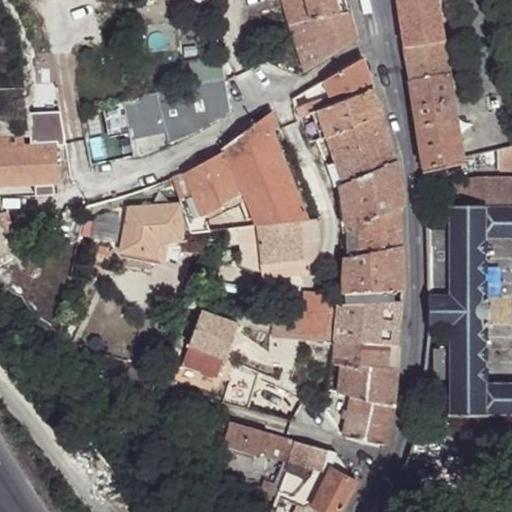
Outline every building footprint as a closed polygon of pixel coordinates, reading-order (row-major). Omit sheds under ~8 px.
[(284,0),(306,73),(357,42),(345,0),(284,0)] [(405,47),(444,40),(437,0),(397,0),(398,5),(405,47)] [(405,47),(410,82),(450,74),(444,40),(405,47)] [(187,87),(226,78),(222,54),(182,62),(187,87)] [(318,112),(373,91),(363,59),(305,94),(310,105),(298,109),(300,118),(307,116),(313,114),(318,112)] [(410,82),(424,168),(463,159),(450,74),(410,82)] [(189,136),(232,113),(226,78),(187,87),(158,93),(168,144),(189,136)] [(327,136),(382,116),(373,91),(318,112),(325,131),(327,136)] [(125,100),(136,157),(168,144),(158,93),(136,98),(125,100)] [(71,112),(71,114),(75,175),(94,173),(82,110),(71,112)] [(313,114),(320,133),(325,131),(318,112),(313,114)] [(277,129),(271,114),(223,147),(225,151),(226,150),(243,195),(256,224),(257,224),(298,221),(306,221),(276,142),(272,131),(277,129)] [(66,115),(32,115),(31,146),(57,146),(67,146),(66,115)] [(309,144),(316,142),(307,116),(300,118),(309,144)] [(343,185),(397,161),(382,116),(327,136),(326,138),(334,161),(343,185)] [(31,146),(3,148),(2,137),(2,133),(2,130),(0,129),(0,183),(30,182),(48,182),(58,181),(57,149),(57,146),(31,146)] [(511,145),(497,150),(496,170),(511,170),(511,145)] [(226,150),(225,151),(184,171),(193,193),(202,214),(243,195),(226,150)] [(334,190),(336,188),(340,187),(343,185),(334,161),(324,164),(334,190)] [(340,187),(346,233),(400,208),(400,209),(404,208),(397,161),(343,185),(340,187)] [(193,193),(184,171),(173,178),(181,198),(193,193)] [(450,183),(450,207),(482,206),(482,209),(511,208),(511,178),(475,178),(450,183)] [(48,182),(30,182),(31,191),(48,190),(48,182)] [(130,200),(120,249),(155,257),(156,254),(159,241),(165,240),(184,239),(181,203),(130,200)] [(450,207),(448,207),(447,231),(427,231),(428,328),(444,328),(444,325),(447,325),(447,416),(483,417),(483,414),(511,414),(511,385),(482,385),(483,326),(486,327),(486,300),(482,300),(482,239),(511,238),(511,208),(482,209),(482,206),(450,207)] [(346,233),(347,260),(402,248),(400,209),(400,208),(346,233)] [(302,260),(298,221),(257,224),(261,263),(302,260)] [(201,254),(206,239),(185,238),(183,251),(201,254)] [(155,257),(120,249),(119,254),(156,263),(159,263),(165,240),(159,241),(156,254),(155,257)] [(344,261),(344,296),(362,294),(385,293),(403,292),(402,248),(347,260),(344,261)] [(301,310),(331,312),(332,294),(302,292),(301,310)] [(381,344),(399,346),(403,292),(385,293),(381,344)] [(362,294),(359,343),(381,344),(385,293),(362,294)] [(339,297),(336,341),(359,343),(362,294),(344,296),(339,297)] [(329,343),(331,312),(301,310),(299,341),(329,343)] [(190,345),(226,359),(239,324),(202,311),(190,345)] [(343,365),(398,369),(399,346),(381,344),(359,343),(336,341),(334,364),(338,365),(343,365)] [(219,377),(226,359),(190,345),(183,364),(219,377)] [(355,396),(395,407),(398,369),(343,365),(338,392),(345,394),(355,396)] [(326,412),(336,426),(345,394),(338,392),(329,390),(326,412)] [(385,448),(395,407),(355,396),(351,413),(348,420),(344,437),(385,448)] [(230,422),(206,415),(200,434),(224,442),(230,422)] [(230,422),(224,442),(223,443),(228,451),(255,458),(263,456),(263,454),(270,434),(230,422)] [(270,434),(263,454),(290,461),(297,442),(270,434)] [(336,453),(297,442),(290,461),(277,497),(304,508),(314,504),(313,506),(323,511),(340,511),(356,482),(332,469),(336,453)]
